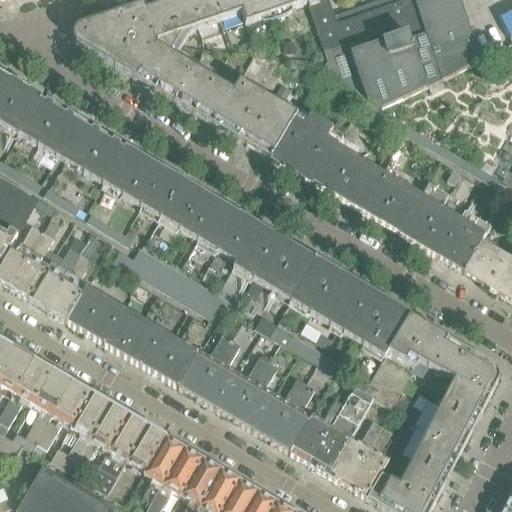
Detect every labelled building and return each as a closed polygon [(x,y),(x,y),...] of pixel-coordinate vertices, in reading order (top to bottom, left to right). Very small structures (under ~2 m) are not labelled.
[(232,96),(174,61),(184,43),(185,41),(190,36),(192,34),(240,18),(234,0),(168,0),(148,7),(148,8),(145,9),(136,12),(136,11),(81,30),(77,32),(74,35),(72,38),(72,43),(73,47),(76,50),(187,116),(188,115),(199,122),(198,122),(212,130),(232,96)] [(307,8),(304,0),(234,0),(240,18),(244,29),(307,8)] [(326,0),(304,0),(307,8),(313,25),(333,19),(326,0)] [(388,0),(333,19),(313,25),(326,66),(320,78),(382,115),(480,66),(457,0),(388,0)] [(0,125),(20,91),(0,79),(0,125)] [(269,164),(299,114),(300,112),(275,98),(271,105),(238,86),(232,96),(212,130),(236,145),(237,144),(245,149),(245,150),(269,164)] [(337,100),(342,93),(332,87),(327,95),(337,100)] [(0,130),(18,141),(41,104),(20,91),(0,125),(0,130)] [(347,106),(352,99),(342,93),(337,100),(347,106)] [(358,113),(362,105),(352,99),(347,106),(358,113)] [(57,163),(79,126),(41,104),(18,141),(19,141),(57,163)] [(368,119),(373,111),(362,105),(358,113),(368,119)] [(379,125),(383,117),(373,111),(368,119),(379,125)] [(338,147),(342,140),(331,133),(321,127),(309,120),(299,114),(269,164),(313,190),(338,147)] [(389,131),(394,123),(383,117),(379,125),(389,131)] [(359,119),(354,128),(363,134),(369,125),(359,119)] [(400,137),(404,130),(402,128),(394,123),(389,131),(400,137)] [(106,192),(127,155),(79,126),(57,163),(106,192)] [(410,143),(415,136),(412,134),(404,130),(400,137),(410,143)] [(420,150),(425,142),(415,136),(410,143),(420,150)] [(431,156),(435,148),(425,142),(420,150),(431,156)] [(359,217),(381,179),(354,163),(357,159),(338,147),(313,190),(359,217)] [(441,162),(446,154),(435,148),(431,156),(441,162)] [(452,168),(456,160),(446,154),(441,162),(452,168)] [(161,225),(183,187),(127,155),(106,192),(161,225)] [(467,166),(456,160),(452,168),(462,174),(467,166)] [(0,166),(0,176),(5,179),(10,172),(2,167),(0,166)] [(473,180),(477,173),(467,166),(462,174),(473,180)] [(10,172),(5,179),(16,186),(20,178),(18,177),(10,172)] [(483,187),(488,179),(486,178),(477,173),(473,180),(483,187)] [(397,240),(422,198),(384,175),(381,179),(359,217),(397,240)] [(453,191),(459,180),(452,176),(446,186),(453,191)] [(20,178),(16,186),(26,192),(31,184),(20,178)] [(497,187),(498,185),(488,179),(483,187),(493,193),(497,187)] [(18,239),(37,206),(0,182),(0,266),(8,252),(10,252),(17,239),(18,239)] [(31,184),(26,192),(37,198),(41,190),(31,184)] [(217,258),(238,220),(183,187),(161,225),(217,258)] [(458,225),(440,214),(447,200),(428,189),(422,198),(397,240),(437,263),(458,225)] [(48,196),(44,203),(54,209),(59,201),(48,196)] [(59,201),(54,209),(65,215),(69,207),(59,201)] [(69,207),(65,215),(75,220),(79,213),(69,207)] [(461,278),(489,232),(489,231),(463,215),(458,225),(437,263),(461,278)] [(91,220),(86,227),(96,233),(101,226),(91,220)] [(235,268),(257,231),(238,220),(217,258),(235,268)] [(0,289),(8,295),(48,227),(40,223),(34,233),(31,232),(17,256),(10,252),(8,252),(0,266),(0,289)] [(28,306),(55,260),(47,255),(53,244),(52,244),(59,232),(49,226),(48,227),(8,295),(28,306)] [(101,226),(96,233),(107,240),(111,232),(101,226)] [(290,307),(314,265),(257,231),(235,268),(232,273),(290,307)] [(111,232),(107,240),(117,246),(122,238),(111,232)] [(478,288),(496,258),(498,254),(501,250),(499,249),(503,240),(489,232),(461,278),(478,288)] [(122,238),(117,246),(127,252),(128,251),(132,245),(132,244),(122,238)] [(80,255),(85,248),(76,242),(62,264),(55,260),(28,306),(45,317),(80,255)] [(77,290),(90,267),(92,267),(102,252),(102,250),(88,242),(85,248),(80,255),(45,317),(65,328),(84,295),(77,290)] [(137,257),(132,264),(134,265),(139,269),(145,258),(138,254),(137,257)] [(118,258),(112,267),(120,272),(126,261),(119,256),(118,258)] [(145,258),(139,269),(141,270),(146,273),(152,263),(145,258)] [(511,264),(510,266),(496,258),(478,288),(511,308),(511,264)] [(126,261),(120,272),(127,276),(134,265),(132,264),(126,261)] [(152,263),(146,273),(149,274),(153,277),(159,267),(152,263)] [(134,265),(127,276),(135,281),(141,270),(139,269),(134,265)] [(345,340),(369,298),(314,265),(290,307),(345,340)] [(159,267),(153,277),(156,279),(160,281),(166,271),(159,267)] [(141,270),(135,281),(142,285),(149,274),(146,273),(141,270)] [(166,271),(160,281),(163,283),(167,285),(173,275),(166,271)] [(149,274),(142,285),(149,290),(156,279),(153,277),(149,274)] [(173,275),(167,285),(171,287),(174,289),(180,279),(173,275)] [(156,279),(149,290),(157,294),(163,283),(160,281),(156,279)] [(180,279),(174,289),(178,292),(181,293),(187,283),(180,279)] [(163,283),(157,294),(164,298),(171,287),(167,285),(163,283)] [(187,283),(181,293),(186,296),(188,297),(194,287),(187,283)] [(171,287),(164,298),(172,303),(178,292),(174,289),(171,287)] [(194,287),(188,297),(193,301),(195,301),(201,291),(194,287)] [(201,291),(195,301),(201,305),(202,306),(208,295),(201,291)] [(178,292),(172,303),(179,307),(186,296),(181,293),(178,292)] [(118,359),(138,325),(85,294),(84,295),(65,328),(88,341),(102,350),(118,359)] [(208,295),(202,306),(208,309),(209,310),(215,299),(208,295)] [(186,296),(179,307),(187,312),(193,301),(188,297),(186,296)] [(383,363),(408,321),(369,298),(345,340),(383,363)] [(215,299),(209,310),(216,314),(217,312),(222,304),(215,299)] [(193,301),(187,312),(194,316),(201,305),(195,301),(193,301)] [(201,305),(194,316),(202,320),(208,309),(202,306),(201,305)] [(208,309),(202,320),(209,325),(216,314),(209,310),(208,309)] [(461,455),(492,396),(496,387),(498,380),(497,376),(495,373),(492,370),(408,321),(383,363),(363,397),(390,414),(417,367),(452,385),(426,437),(461,455)] [(177,394),(196,359),(138,325),(118,359),(140,372),(177,394)] [(215,416),(235,380),(225,374),(239,353),(249,358),(261,338),(241,326),(229,345),(195,405),(215,416)] [(269,343),(287,354),(293,343),(275,332),(269,343)] [(195,405),(229,345),(221,340),(207,363),(197,358),(196,359),(177,394),(195,405)] [(293,343),(287,354),(296,359),(302,348),(293,343)] [(0,375),(13,354),(0,346),(0,375)] [(302,348),(296,359),(305,364),(312,353),(302,348)] [(312,353),(305,364),(314,370),(321,359),(312,353)] [(13,400),(33,366),(13,354),(0,375),(0,401),(4,394),(13,400)] [(233,427),(268,368),(270,364),(261,359),(259,363),(258,362),(245,385),(235,380),(215,416),(233,427)] [(321,359),(314,370),(323,375),(330,364),(321,359)] [(330,364),(323,375),(332,380),(339,369),(330,364)] [(32,411),(52,376),(33,366),(13,400),(19,403),(16,408),(9,404),(0,420),(0,436),(4,431),(7,433),(23,406),(32,411)] [(251,438),(272,401),(263,396),(277,373),(268,368),(233,427),(251,438)] [(348,374),(339,369),(332,380),(342,386),(348,374)] [(51,422),(71,387),(52,376),(32,411),(40,416),(24,443),(36,450),(49,428),(42,423),(45,418),(51,422)] [(269,448),(305,390),(296,385),(282,407),(272,401),(251,438),(269,448)] [(70,433),(90,399),(71,387),(51,422),(57,426),(54,431),(49,428),(36,450),(46,455),(62,428),(70,433)] [(288,459),(309,423),(300,418),(314,395),(305,390),(269,448),(288,459)] [(327,482),(349,445),(338,439),(358,406),(368,412),(372,405),(353,393),(343,410),(306,470),(327,482)] [(69,480),(75,469),(109,410),(90,399),(70,433),(69,435),(79,440),(67,461),(57,455),(49,468),(69,480)] [(427,418),(433,407),(422,401),(416,412),(427,418)] [(306,470),(343,410),(334,405),(321,428),(311,421),(309,423),(288,459),(306,470)] [(107,457),(128,421),(109,410),(75,469),(83,474),(96,453),(97,451),(107,457)] [(125,467),(146,431),(128,421),(107,457),(125,467)] [(345,493),(381,433),(372,428),(358,450),(349,445),(327,482),(345,493)] [(143,478),(165,442),(146,431),(125,467),(143,478)] [(379,480),(388,466),(377,461),(390,438),(381,433),(345,493),(365,504),(379,480)] [(377,511),(431,511),(433,509),(461,455),(426,437),(398,490),(379,480),(365,504),(377,511)] [(0,461),(19,455),(21,451),(0,438),(0,461)] [(157,495),(182,453),(165,442),(143,478),(142,481),(151,487),(141,504),(150,509),(158,496),(157,495)] [(178,503),(201,464),(182,453),(157,495),(158,496),(150,509),(148,511),(161,511),(168,502),(170,498),(178,503)] [(198,511),(220,475),(201,464),(178,503),(188,508),(185,511),(198,511)] [(106,511),(41,474),(18,511),(106,511)] [(222,511),(238,485),(220,475),(198,511),(222,511)] [(247,511),(256,496),(238,485),(222,511),(247,511)] [(271,511),(274,507),(256,496),(247,511),(271,511)] [(511,511),(511,496),(503,511),(511,511)] [(0,511),(10,511),(7,503),(0,506),(0,511)]
